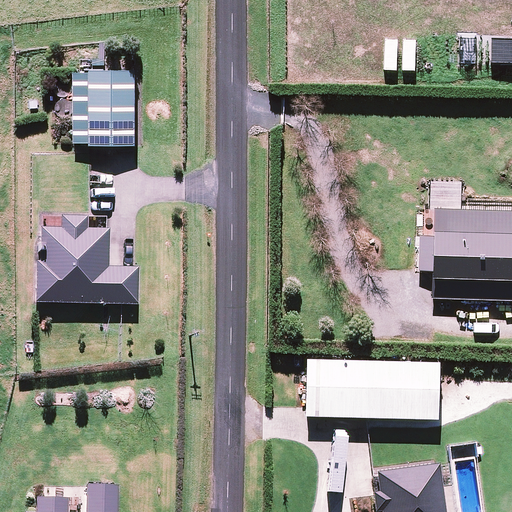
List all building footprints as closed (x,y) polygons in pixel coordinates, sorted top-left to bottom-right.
[(134,61),(86,61),(85,145),(134,145),(134,61)] [(73,118),(73,80),(53,80),(53,118),(73,118)] [(511,299),(511,212),(432,209),(429,296),(511,299)] [(83,220),(57,219),(57,231),(36,230),(33,303),(133,306),(134,270),(104,269),(105,233),(83,232),(83,220)] [(435,417),(436,361),(304,357),(303,414),(330,415),(330,429),(389,431),(390,416),(435,417)] [(280,458),(266,458),(266,487),(280,487),(280,458)] [(111,511),(113,487),(82,486),(81,511),(66,511),(67,488),(36,486),(35,511),(111,511)]
